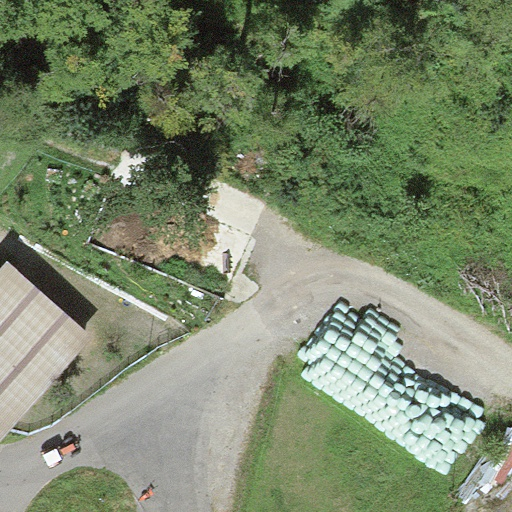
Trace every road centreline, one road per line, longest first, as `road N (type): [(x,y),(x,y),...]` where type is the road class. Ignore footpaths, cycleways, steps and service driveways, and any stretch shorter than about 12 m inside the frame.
road 1 (track): [(11,511),(32,469),(215,349),(302,265)]
road 2 (track): [(302,265),(44,132),(0,120)]
road 3 (track): [(511,382),(443,336),(302,265)]
